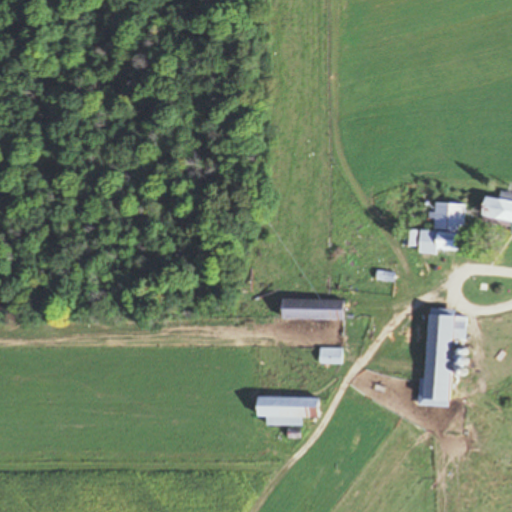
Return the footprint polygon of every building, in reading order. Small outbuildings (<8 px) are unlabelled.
[(511,223),(511,201),(486,196),(482,217),(511,223)] [(421,231),(420,254),(437,255),(438,251),(462,252),(464,205),(435,204),(434,231),(421,231)] [(369,242),(353,238),(346,265),(362,269),(369,242)] [(344,320),(344,300),(283,300),(283,320),(344,320)] [(453,339),(465,340),(467,318),(455,317),(455,311),(428,310),(423,406),(449,407),(453,339)] [(343,364),(343,349),(322,349),(322,364),(343,364)] [(267,426),(303,427),(303,418),(319,418),(320,398),(257,397),(257,418),(267,418),(267,426)]
